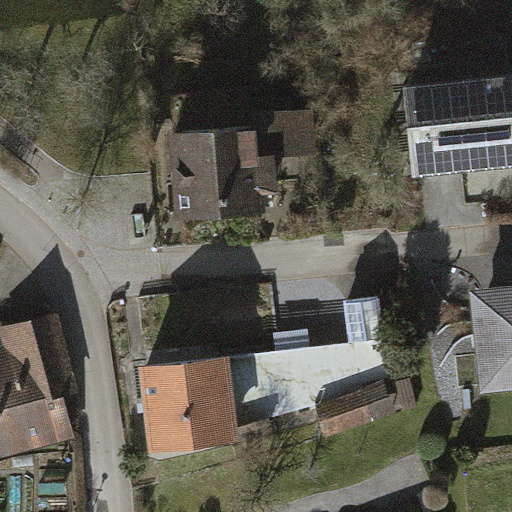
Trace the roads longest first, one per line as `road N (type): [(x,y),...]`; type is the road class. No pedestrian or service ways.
road 1 (residential): [(71,282),(511,238)]
road 2 (residential): [(71,282),(99,373),(108,511)]
